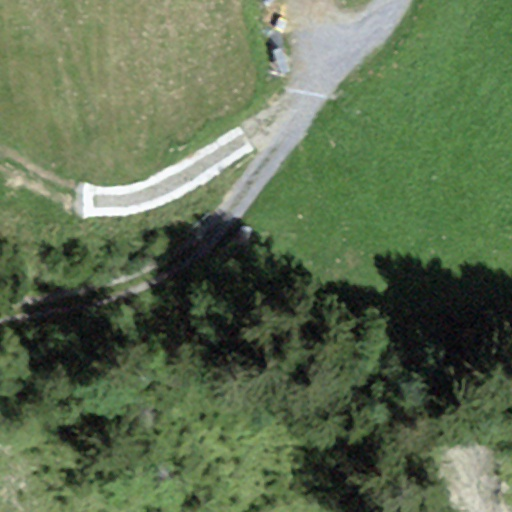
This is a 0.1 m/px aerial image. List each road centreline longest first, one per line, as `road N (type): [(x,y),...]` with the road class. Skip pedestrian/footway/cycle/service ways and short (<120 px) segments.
road 1 (track): [(0,315),(122,284),(203,233),(260,167),(307,85),(394,0)]
road 2 (track): [(0,73),(118,192),(163,190),(307,85)]
